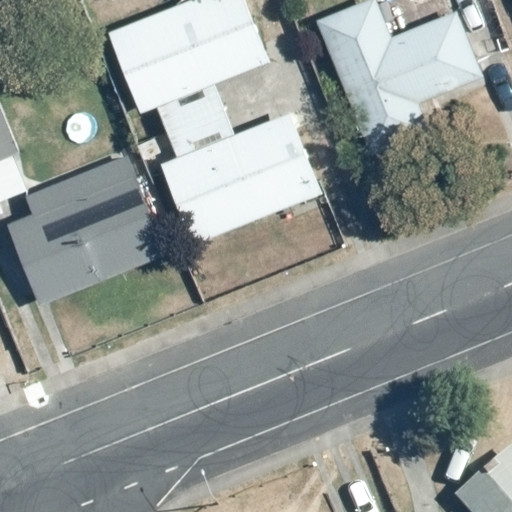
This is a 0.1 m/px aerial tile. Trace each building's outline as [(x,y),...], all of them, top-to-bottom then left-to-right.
[(280,0),(120,0),(191,189),(332,136),(280,0)] [(494,0),(340,0),(338,71),(491,78),(494,0)] [(0,160),(0,164),(31,245),(174,190),(142,107),(0,160)] [(366,511),(351,474),(258,511),(366,511)] [(511,511),(511,478),(475,511),(511,511)]
